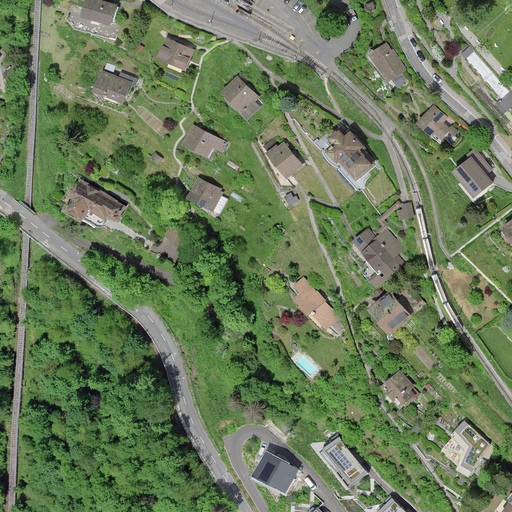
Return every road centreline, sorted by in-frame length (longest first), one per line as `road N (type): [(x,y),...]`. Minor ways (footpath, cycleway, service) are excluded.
road 1 (motorway): [(109,0),(275,145),(511,382)]
road 2 (tertiary): [(0,197),(158,328),(190,416),(245,511)]
road 3 (motorway): [(511,218),(262,0)]
road 4 (unclassified): [(390,0),(420,67),(511,164)]
